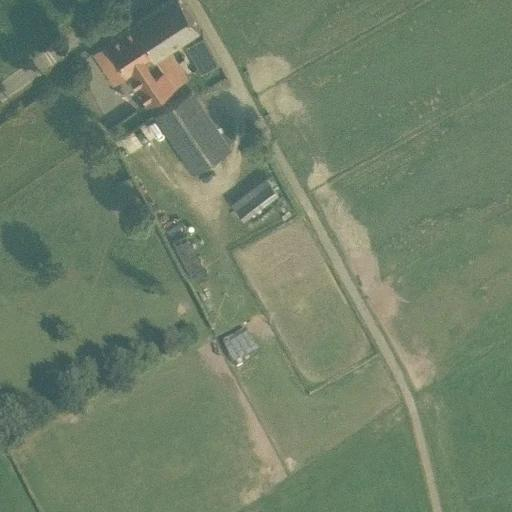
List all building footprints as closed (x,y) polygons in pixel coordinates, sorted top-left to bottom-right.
[(187,77),(169,48),(199,28),(180,0),(170,0),(134,24),(156,57),(175,85),(187,77)] [(156,57),(134,24),(106,43),(149,103),(175,85),(156,57)] [(201,74),(220,63),(204,36),(185,46),(201,74)] [(154,116),(192,175),(230,149),(191,91),(154,116)] [(243,221),(278,193),(267,178),(231,206),(243,221)]
